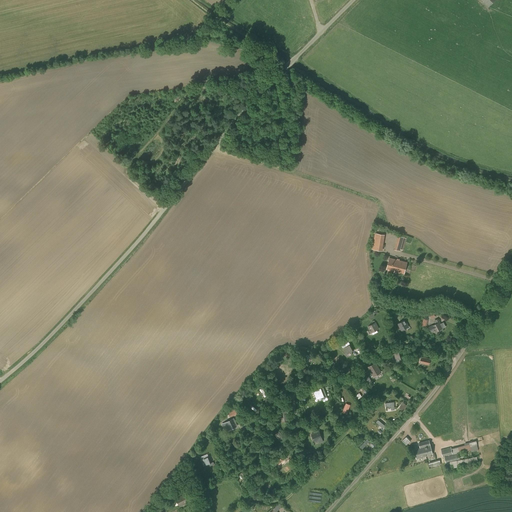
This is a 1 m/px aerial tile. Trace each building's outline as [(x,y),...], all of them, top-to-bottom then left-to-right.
[(375,233),(372,249),(382,251),(385,234),(375,233)] [(394,249),(400,251),(401,250),(403,250),(406,238),(398,236),(394,249)] [(388,270),(387,273),(393,275),(394,271),(404,274),(407,262),(389,257),(386,269),(388,270)] [(438,319),(436,320),(437,323),(436,324),(429,327),(432,332),(434,330),(434,331),(435,330),(435,332),(445,326),(444,323),(441,324),(438,319)] [(372,321),(373,323),(367,326),(369,330),(368,331),(369,334),(379,329),(376,322),(375,322),(374,320),(372,321)] [(406,320),(398,325),(401,331),(409,327),(406,320)] [(349,342),(347,343),(348,346),(343,348),(347,355),(346,354),(351,351),(351,352),(354,351),(350,344),(350,345),(349,342)] [(399,352),(392,355),(394,361),(402,358),(399,352)] [(373,377),(382,372),(376,362),(368,367),(373,377)] [(324,396),(322,389),(314,392),(316,399),(324,396)] [(343,412),(348,413),(351,404),(346,402),(343,412)] [(229,429),(236,426),(235,422),(234,419),(222,424),(225,430),(229,428),(229,429)] [(380,419),(377,422),(385,428),(387,424),(380,419)] [(312,434),(314,442),(323,439),(321,432),(312,434)] [(402,441),(406,445),(411,440),(407,436),(402,441)] [(368,453),(376,446),(370,438),(361,445),(368,453)] [(418,443),(420,448),(414,449),(416,459),(433,454),(429,440),(418,443)] [(472,452),(480,450),(478,444),(477,444),(476,441),(469,442),(469,444),(451,449),(451,447),(441,450),(443,457),(445,457),(447,469),(478,464),(477,456),(460,460),(460,458),(465,457),(463,452),(472,450),(472,452)] [(201,459),(203,466),(211,463),(209,457),(201,459)] [(311,491),(310,501),(322,502),(323,492),(311,491)] [(176,498),(180,506),(182,505),(182,504),(188,501),(189,501),(191,500),(187,492),(176,498)]
